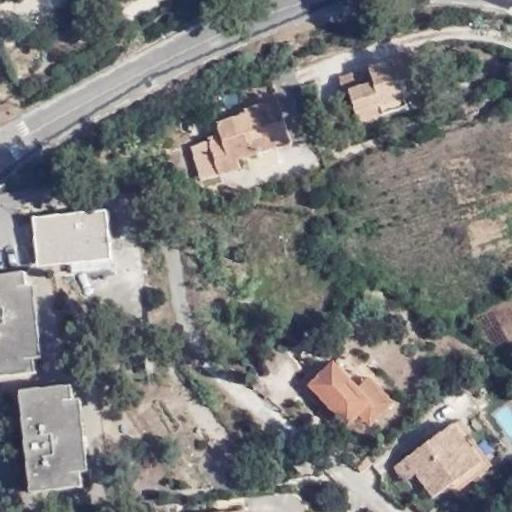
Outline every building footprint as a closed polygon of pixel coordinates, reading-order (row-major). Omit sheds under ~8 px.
[(400,85),(383,34),(328,51),(336,72),(344,70),(353,100),(400,85)] [(242,147),(240,141),(291,124),(277,81),(245,91),(247,95),(219,104),(222,114),(209,118),(210,121),(221,155),(242,147)] [(221,155),(210,121),(193,127),(205,160),(221,155)] [(108,211),(34,218),(38,267),(112,260),(108,211)] [(0,377),(36,373),(35,360),(42,359),(35,287),(28,287),(26,273),(0,275),(0,377)] [(334,363),(310,385),(324,400),(336,413),(348,425),(360,413),(372,402),(358,388),(334,363)] [(372,402),(360,413),(371,424),(393,403),(368,377),(358,388),(372,402)] [(21,392),(31,491),(82,486),(81,472),(88,472),(81,399),(74,400),(72,387),(21,392)] [(324,400),(318,406),(330,419),(336,413),(324,400)] [(481,464),(452,484),(457,491),(493,466),(461,419),(454,424),(481,464)] [(452,484),(481,464),(454,424),(394,466),(406,482),(417,474),(434,497),(452,484)]
